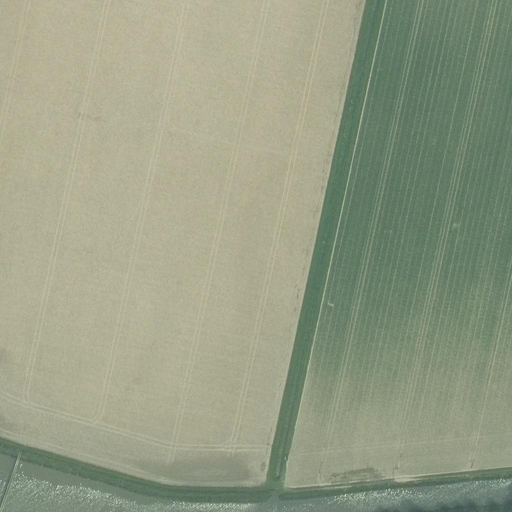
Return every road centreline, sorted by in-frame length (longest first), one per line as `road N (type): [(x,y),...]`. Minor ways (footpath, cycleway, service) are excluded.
road 1 (track): [(369,0),(266,490),(172,487),(22,447)]
road 2 (track): [(266,490),(511,467)]
